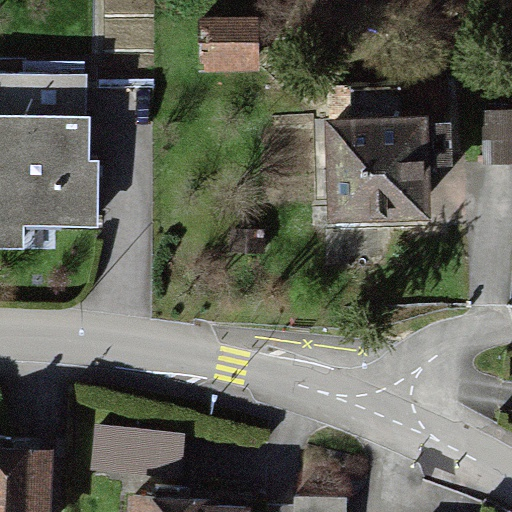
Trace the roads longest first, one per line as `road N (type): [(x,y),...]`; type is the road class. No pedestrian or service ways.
road 1 (unclassified): [(0,336),(110,342),(383,397)]
road 2 (residential): [(383,397),(482,330),(511,331)]
road 3 (unclassified): [(383,397),(511,466)]
